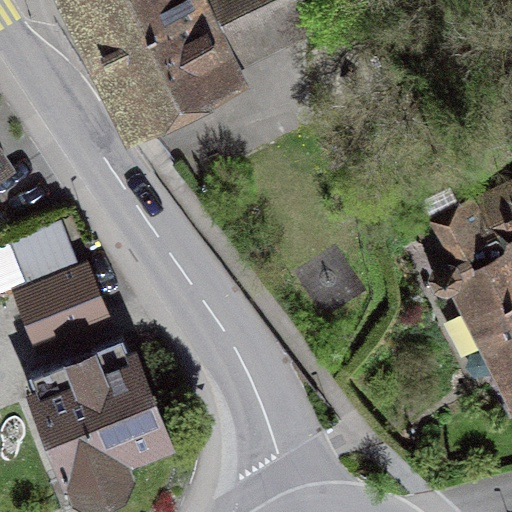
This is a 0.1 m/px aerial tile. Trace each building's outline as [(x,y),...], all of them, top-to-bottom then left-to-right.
[(77,0),(106,56),(137,117),(314,27),(300,0),(77,0)] [(0,171),(32,149),(0,104),(0,171)] [(511,182),(437,226),(472,286),(448,299),(511,416),(511,182)] [(85,265),(66,220),(12,242),(30,284),(22,288),(44,339),(112,310),(92,262),(85,265)] [(187,434),(147,341),(113,356),(104,334),(66,348),(74,367),(34,383),(77,484),(104,496),(134,481),(141,455),(187,434)]
